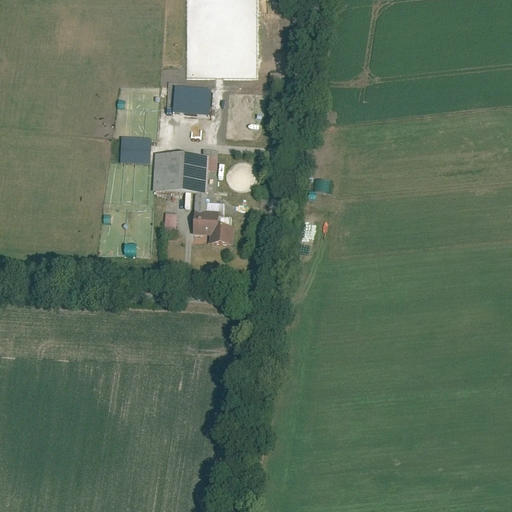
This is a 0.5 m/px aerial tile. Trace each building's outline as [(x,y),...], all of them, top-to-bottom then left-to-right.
[(255,84),(271,83),(271,70),(260,70),(260,75),(254,75),(255,84)] [(229,85),(254,85),(254,74),(229,74),(229,85)] [(203,104),(175,102),(173,116),(202,118),(203,104)] [(154,166),(154,139),(124,139),(123,166),(154,166)] [(217,153),(202,151),(202,158),(207,158),(206,171),(215,172),(217,153)] [(202,158),(155,155),(152,192),(193,195),(204,196),(206,171),(207,158),(202,158)] [(314,195),(331,195),(331,182),(314,182),(314,195)] [(204,196),(193,195),(192,213),(203,214),(204,196)] [(190,235),(213,237),(214,227),(214,215),(203,214),(192,213),(190,235)] [(176,216),(164,215),(163,230),(175,230),(176,216)] [(212,244),(231,246),(233,229),(214,227),(213,237),(212,244)]
